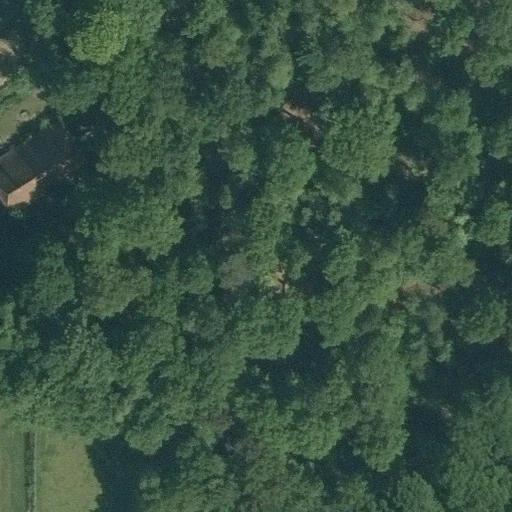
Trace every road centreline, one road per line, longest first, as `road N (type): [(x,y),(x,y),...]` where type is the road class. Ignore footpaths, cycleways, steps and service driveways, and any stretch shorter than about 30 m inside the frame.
road 1 (unclassified): [(191,511),(90,0)]
road 2 (track): [(155,331),(0,273)]
